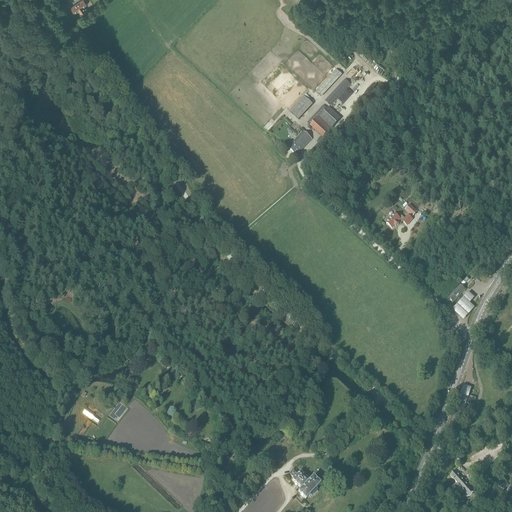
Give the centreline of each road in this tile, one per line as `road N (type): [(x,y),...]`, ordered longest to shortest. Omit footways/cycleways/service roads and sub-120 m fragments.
road 1 (track): [(50,0),(231,254),(433,445)]
road 2 (track): [(487,0),(414,52),(399,71),(388,116),(339,155),(325,201),(454,319)]
road 3 (primary): [(433,445),(472,337),(511,263)]
road 4 (unknown): [(326,194),(304,171),(310,151),(354,113),(397,96)]
road 5 (track): [(321,0),(313,8),(399,87)]
